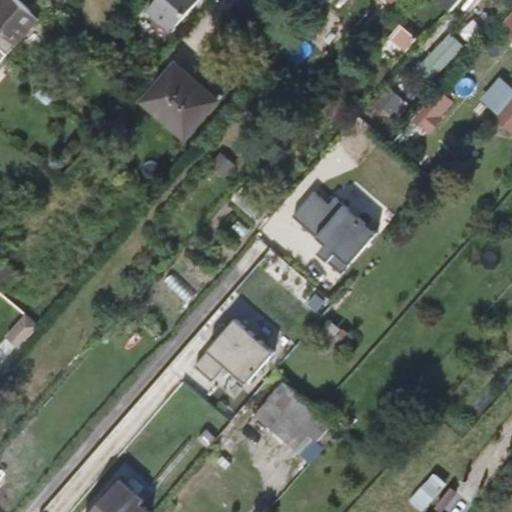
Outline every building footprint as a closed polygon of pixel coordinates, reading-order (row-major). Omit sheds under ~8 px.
[(0,65),(9,55),(41,20),(18,0),(2,0),(0,3),(0,65)] [(159,0),(149,12),(173,32),(202,0),(159,0)] [(463,0),(436,0),(452,14),(463,0)] [(480,0),(446,40),(459,51),(498,7),(489,0),(480,0)] [(417,42),(401,28),(390,40),(405,54),(417,42)] [(502,40),(492,32),(462,66),(472,75),(502,40)] [(9,55),(0,65),(0,68),(7,75),(18,62),(9,55)] [(180,66),(149,102),(190,137),(222,101),(180,66)] [(55,95),(45,86),(38,94),(48,103),(55,95)] [(453,105),(440,94),(414,123),(430,137),(444,122),(440,119),(453,105)] [(321,100),(315,108),(326,117),(333,110),(321,100)] [(247,190),(236,204),(255,220),(266,206),(247,190)] [(317,192),(295,217),(328,246),(321,254),(345,275),(380,234),(339,198),(332,205),(317,192)] [(170,319),(197,289),(175,270),(148,300),(170,319)] [(22,352),(42,329),(29,318),(9,341),(22,352)] [(218,345),(198,368),(216,383),(229,368),(250,386),(278,353),(239,320),(233,327),(228,323),(213,340),(218,345)] [(286,386),(258,417),(303,456),(296,464),(305,472),(335,438),(328,431),(332,427),(286,386)] [(224,457),(220,463),(229,471),(234,465),(224,457)] [(446,485),(437,476),(419,496),(428,504),(446,485)] [(153,511),(146,506),(149,501),(125,481),(97,511),(153,511)]
